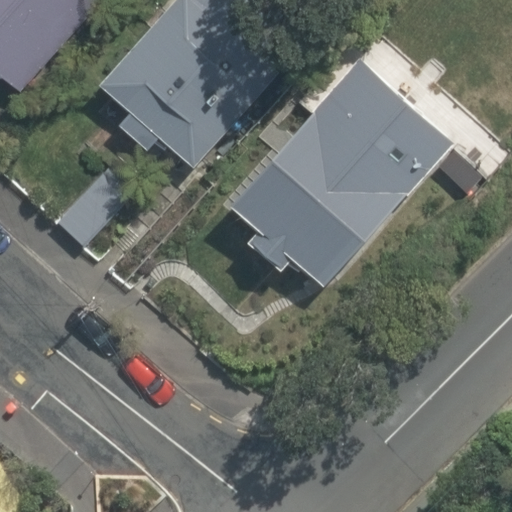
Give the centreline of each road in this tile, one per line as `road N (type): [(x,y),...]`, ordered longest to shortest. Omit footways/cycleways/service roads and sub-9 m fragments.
road 1 (residential): [(230,511),(0,296)]
road 2 (residential): [(511,322),(323,511)]
